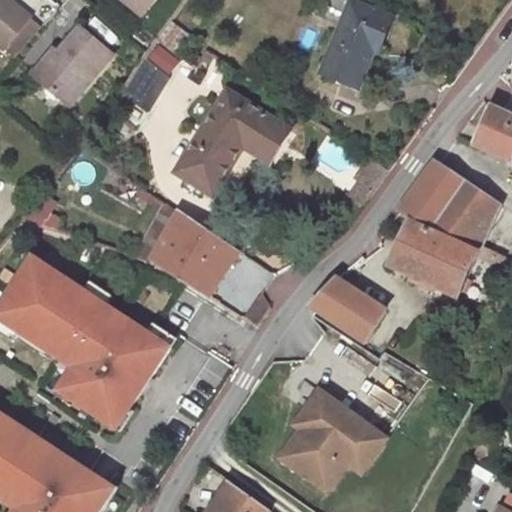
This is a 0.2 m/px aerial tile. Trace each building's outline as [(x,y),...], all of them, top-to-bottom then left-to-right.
[(0,0),(0,45),(15,58),(41,27),(8,0),(0,0)] [(124,0),(143,16),(156,0),(124,0)] [(379,54),(393,19),(352,2),(352,0),(332,0),(325,19),(342,26),(323,75),(359,89),(375,52),(379,54)] [(192,39),(169,23),(157,39),(180,56),(192,39)] [(41,81),(70,106),(113,56),(81,28),(58,54),(62,57),(41,81)] [(34,75),(41,81),(62,57),(58,54),(54,51),(34,75)] [(144,58),(122,92),(148,114),(169,79),(144,58)] [(176,173),(213,196),(243,149),(245,148),(269,163),(289,130),(228,92),(176,173)] [(511,161),(511,117),(493,109),(477,146),(511,161)] [(367,185),(376,191),(390,172),(372,160),(358,179),(367,185)] [(435,163),(399,213),(481,250),(482,249),(490,230),(483,226),(496,204),(435,163)] [(365,206),(376,191),(367,185),(356,200),(365,206)] [(152,261),(208,297),(238,253),(179,214),(152,261)] [(23,221),(55,231),(58,221),(43,216),(41,221),(27,217),(23,221)] [(459,299),(478,258),(480,253),(411,222),(390,267),(459,299)] [(506,260),(482,249),(481,250),(480,253),(478,258),(502,269),(506,260)] [(23,273),(32,279),(42,263),(33,257),(23,273)] [(23,273),(0,307),(0,320),(19,333),(58,359),(61,355),(80,368),(78,372),(62,395),(110,427),(124,407),(129,410),(170,348),(147,333),(114,311),(83,290),(42,263),(32,279),(23,273)] [(386,311),(338,280),(312,309),(366,343),(386,311)] [(83,290),(114,311),(120,302),(89,281),(83,290)] [(19,333),(0,320),(0,333),(13,342),(19,333)] [(147,333),(170,348),(177,339),(153,324),(147,333)] [(58,359),(78,372),(80,368),(61,355),(58,359)] [(373,430),(320,392),(295,426),(301,431),(281,459),(327,493),(348,464),(373,430)] [(124,407),(110,427),(116,430),(129,410),(124,407)] [(0,491),(9,497),(5,504),(16,511),(101,511),(102,511),(92,504),(105,484),(0,414),(0,491)] [(386,440),(373,430),(348,464),(362,475),(386,440)] [(105,484),(92,504),(102,511),(115,491),(105,484)] [(233,485),(214,511),(268,511),(270,511),(233,485)] [(0,491),(0,500),(5,504),(9,497),(0,491)]
